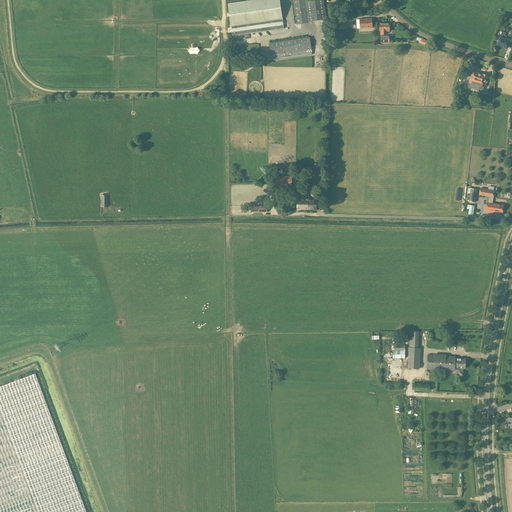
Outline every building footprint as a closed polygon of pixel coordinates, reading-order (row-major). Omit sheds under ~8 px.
[(251,0),(228,3),(231,27),(233,36),(284,29),(283,19),(279,0),(251,0)] [(306,3),(305,0),(292,0),(297,25),(309,23),(308,22),(306,3)] [(306,3),(308,22),(326,19),(324,0),(318,1),(306,3)] [(335,18),(335,28),(345,28),(345,22),(339,22),(339,18),(335,18)] [(360,28),(372,27),(372,18),(359,19),(360,28)] [(389,31),(389,23),(380,23),(380,31),(380,34),(386,34),(386,31),(389,31)] [(507,49),(510,40),(504,39),(506,33),(502,32),(500,37),(497,46),(507,49)] [(272,61),(313,55),(312,49),(310,37),(269,43),(272,61)] [(483,91),(488,75),(483,74),(477,72),(472,71),(467,87),(483,91)] [(276,178),(276,186),(290,187),(291,178),(276,178)] [(487,203),(492,203),(494,190),(480,188),(479,195),(488,196),(487,203)] [(302,199),(303,194),(297,194),(297,210),(304,210),(304,204),(306,205),(307,199),(302,199)] [(309,195),(303,194),(302,199),(307,199),(306,205),(304,204),(304,210),(316,210),(316,199),(308,199),(308,196),(309,196),(309,195)] [(492,203),(487,203),(487,202),(485,212),(494,213),(494,212),(503,213),(504,205),(492,203)] [(419,369),(420,349),(418,348),(419,331),(410,331),(408,368),(419,369)] [(406,346),(396,345),(395,358),(406,358),(406,346)] [(455,358),(455,356),(428,355),(427,369),(456,370),(456,368),(460,368),(460,372),(459,376),(464,377),(464,372),(463,372),(463,368),(465,368),(466,359),(455,358)] [(85,511),(76,486),(72,487),(71,491),(72,491),(71,492),(76,493),(76,496),(79,497),(77,502),(77,503),(78,506),(77,509),(75,510),(75,511),(85,511)] [(461,497),(462,487),(458,487),(457,495),(450,495),(450,496),(461,497)]
